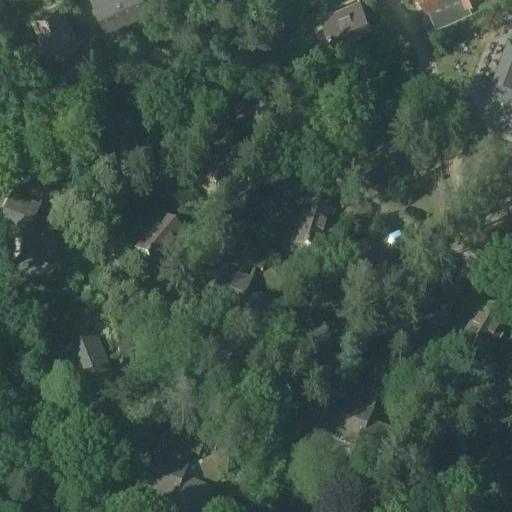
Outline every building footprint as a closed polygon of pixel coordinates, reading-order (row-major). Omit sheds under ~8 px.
[(91,0),(104,27),(126,17),(118,0),(91,0)] [(118,0),(126,17),(148,6),(145,0),(118,0)] [(321,18),(333,44),(371,26),(359,0),(321,18)] [(423,0),(437,28),(474,10),(469,1),(471,0),(423,0)] [(32,19),(50,57),(76,44),(58,7),(32,19)] [(511,39),(511,40),(488,100),(506,107),(510,97),(511,92),(511,39)] [(95,104),(110,128),(134,115),(144,109),(128,84),(95,104)] [(100,135),(116,160),(149,139),(134,115),(110,128),(100,135)] [(230,148),(203,180),(225,198),(252,167),(230,148)] [(11,199),(0,227),(0,235),(24,245),(25,245),(34,220),(39,210),(11,199)] [(305,207),(293,247),(321,255),(332,215),(305,207)] [(61,230),(34,220),(25,245),(24,245),(20,256),(48,266),(61,230)] [(137,252),(159,270),(185,238),(163,220),(137,252)] [(369,256),(352,294),(378,306),(395,268),(369,256)] [(222,272),(208,308),(235,319),(236,319),(245,294),(246,294),(250,283),(222,272)] [(246,294),(245,294),(236,319),(235,319),(231,330),(259,340),(272,304),(246,294)] [(483,307),(462,343),(487,357),(508,322),(483,307)] [(64,354),(73,376),(106,363),(97,341),(64,354)] [(106,363),(73,376),(82,399),(114,386),(106,363)] [(330,438),(357,448),(357,449),(367,424),(372,413),(344,402),(330,438)] [(394,434),(367,424),(357,449),(357,448),(353,460),(380,470),(394,434)] [(145,495),(172,506),(181,481),(182,481),(186,470),(159,459),(145,495)] [(478,488),(494,508),(511,494),(511,466),(510,464),(500,470),(478,488)] [(200,511),(209,491),(182,481),(181,481),(172,506),(169,511),(200,511)] [(511,511),(511,494),(494,508),(496,511),(511,511)]
